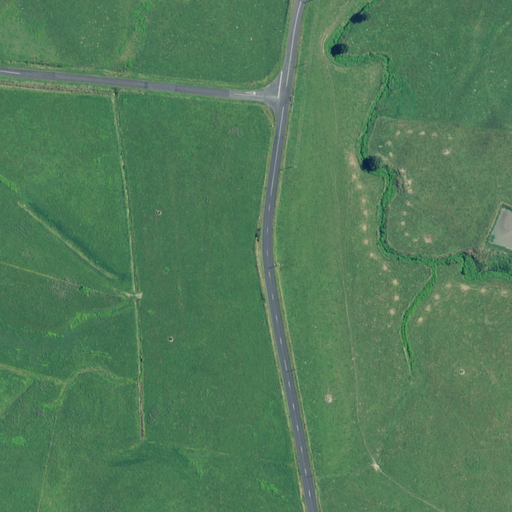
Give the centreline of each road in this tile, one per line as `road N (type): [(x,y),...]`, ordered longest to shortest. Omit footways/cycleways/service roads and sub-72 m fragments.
road 1 (unclassified): [(285,98),(267,246),(313,511)]
road 2 (unclassified): [(0,71),(285,98)]
